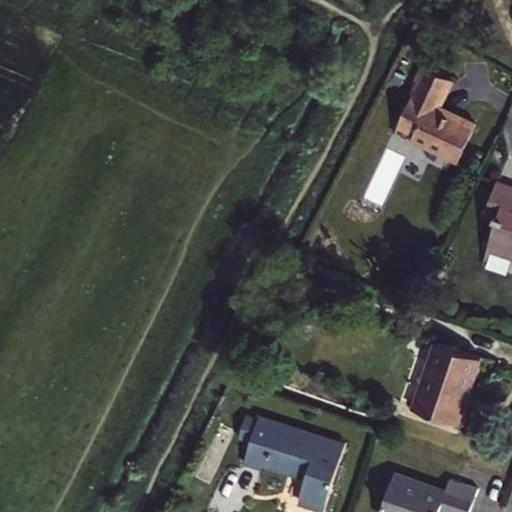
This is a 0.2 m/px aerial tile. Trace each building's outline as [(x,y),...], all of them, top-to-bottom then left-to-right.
[(458,77),(427,62),(399,123),(415,130),(412,137),(463,161),(482,124),(444,106),(458,77)] [(511,182),(499,178),(486,213),(499,217),(483,263),(488,264),(494,248),(511,254),(511,182)] [(485,352),(436,335),(414,400),(457,414),(468,382),(473,384),(485,352)] [(255,438),(247,460),(265,465),(267,461),(309,475),(302,498),(328,507),(349,443),(262,414),(262,416),(250,411),(243,434),(255,438)] [(381,511),(448,511),(449,511),(471,511),(481,486),(452,477),(449,488),(397,470),(381,511)]
